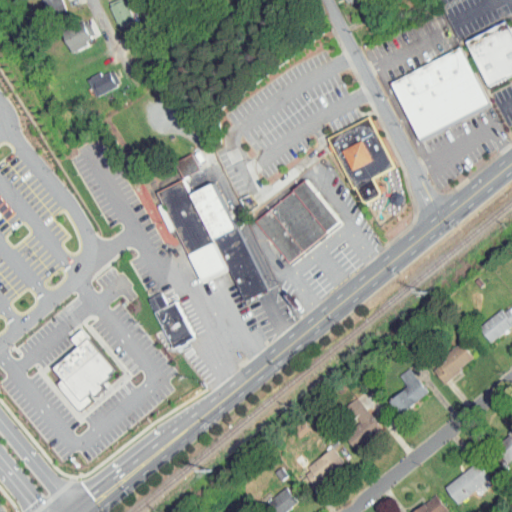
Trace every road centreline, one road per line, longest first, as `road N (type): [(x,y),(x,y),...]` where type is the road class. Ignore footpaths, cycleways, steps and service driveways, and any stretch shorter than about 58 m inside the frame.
road 1 (primary): [(80,511),(511,162)]
road 2 (residential): [(331,0),(439,222)]
road 3 (residential): [(511,379),(353,511)]
